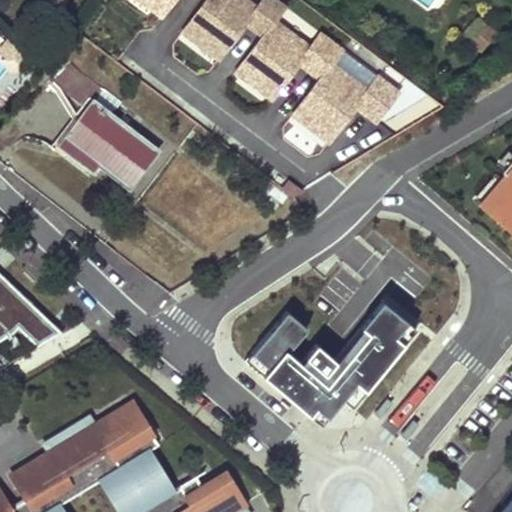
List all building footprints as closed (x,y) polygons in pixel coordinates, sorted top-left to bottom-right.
[(150,0),(165,12),(174,0),(205,0),(182,31),(196,42),(200,38),(222,54),(246,23),(262,36),(235,71),(250,82),(253,78),(275,94),(299,63),(319,78),(292,114),(307,125),(310,120),(332,137),(356,106),(376,121),(398,91),(377,75),(367,89),(332,63),(342,49),(320,33),(310,46),(275,20),(285,6),(276,0),(261,0),(257,6),(248,0),(150,0)] [(483,49),(498,28),(480,16),(465,36),(483,49)] [(4,39),(0,44),(0,54),(7,60),(16,48),(4,39)] [(53,82),(89,109),(67,137),(100,163),(130,186),(158,149),(111,112),(95,101),(105,88),(70,63),(53,82)] [(95,101),(111,112),(117,109),(122,101),(105,88),(95,101)] [(60,146),(93,172),(100,163),(67,137),(60,146)] [(497,163),(504,168),(511,158),(511,153),(508,150),(497,163)] [(511,158),(504,168),(502,171),(506,174),(502,178),(480,204),(511,232),(511,158)] [(473,199),(480,204),(502,178),(495,172),(473,199)] [(383,300),(335,359),(342,365),(357,347),(370,357),(403,316),(383,300)] [(305,411),(321,424),(342,399),(363,373),(373,381),(417,328),(403,316),(370,357),(357,347),(342,365),(335,359),(317,344),(301,362),(289,351),(308,328),(288,311),(246,361),(294,401),(306,386),(318,395),(305,411)] [(352,407),(373,381),(363,373),(342,399),(352,407)] [(306,386),(294,401),(305,411),(318,395),(306,386)] [(0,511),(194,511),(179,486),(174,489),(150,449),(120,467),(89,416),(44,444),(49,452),(11,475),(25,499),(10,508),(0,491),(0,511)] [(511,511),(511,498),(500,511),(511,511)]
